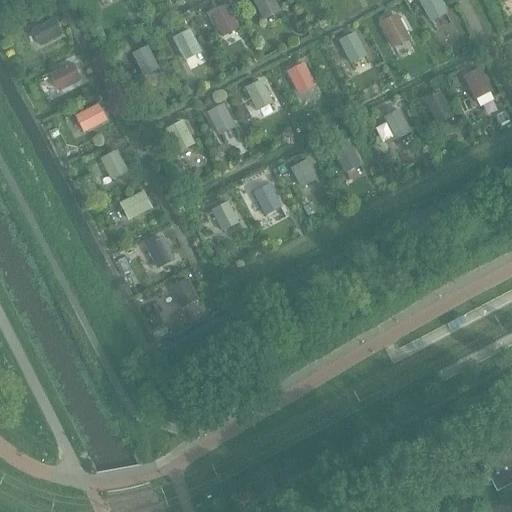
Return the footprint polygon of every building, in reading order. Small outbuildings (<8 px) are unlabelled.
[(271,0),(253,0),(264,19),(278,11),(271,0)] [(437,0),(418,0),(431,21),(445,13),(437,0)] [(226,8),(212,15),(223,36),(237,29),(226,8)] [(396,18),(382,25),(393,46),(407,38),(396,18)] [(54,20),(32,31),(40,45),(61,34),(54,20)] [(188,32),(174,40),(185,60),(199,53),(188,32)] [(354,35),(340,42),(347,56),(351,62),(365,55),(354,35)] [(146,49),(132,55),(144,77),(158,69),(146,49)] [(303,65),(289,72),(300,93),(313,86),(303,65)] [(73,66),(51,76),(59,91),(80,81),(73,66)] [(479,70),(465,77),(476,98),(490,91),(479,70)] [(260,83),(246,89),(257,111),(271,104),(260,83)] [(441,95),(427,101),(437,123),(452,116),(441,95)] [(223,107),(209,114),(220,135),(233,128),(223,107)] [(98,108),(76,119),(83,133),(105,121),(98,108)] [(399,111),(384,118),(396,139),(409,132),(399,111)] [(182,124),(167,131),(178,152),(193,145),(182,124)] [(349,145),(334,152),(346,173),(359,166),(349,145)] [(117,153),(101,161),(111,180),(127,172),(117,153)] [(306,162),(292,169),(302,187),(315,179),(306,162)] [(269,187),(254,194),(266,215),(280,208),(269,187)] [(142,195),(121,206),(128,220),(149,209),(142,195)] [(227,205),(211,213),(222,232),(237,224),(227,205)] [(161,240),(146,247),(158,268),(172,261),(161,240)] [(187,282),(172,290),(182,309),(196,301),(187,282)] [(500,492),(511,485),(511,443),(487,457),(483,459),(500,492)]
